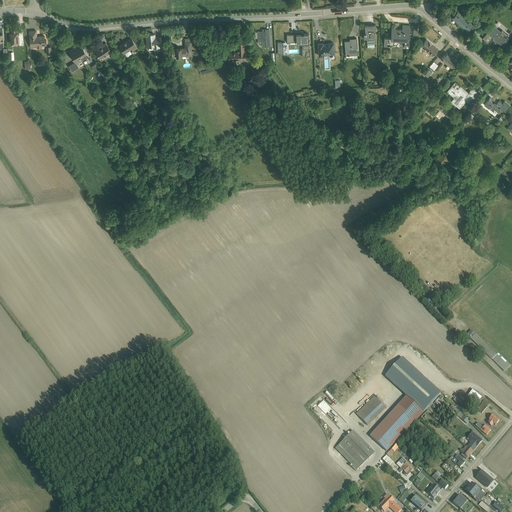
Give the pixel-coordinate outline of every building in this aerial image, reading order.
[(458,11),(452,18),(467,31),(473,24),(458,11)] [(366,33),(364,33),(364,38),(367,38),(367,44),(375,43),(375,32),(374,33),(374,30),(376,30),(376,24),(365,25),(366,33)] [(392,26),(391,40),(405,41),(404,47),(409,48),(410,24),(402,24),(402,28),(396,28),(396,27),(392,26)] [(490,28),(482,38),(488,43),(493,37),(494,38),(494,39),(503,47),(508,42),(506,40),(509,36),(507,35),(508,34),(502,29),(501,30),(494,24),(491,29),(490,28)] [(257,32),(258,38),(258,43),(259,44),(262,44),(262,46),(271,46),(269,29),(262,30),(262,31),(257,32)] [(37,30),(29,30),(31,47),(37,47),(37,48),(38,49),(40,49),(41,48),(42,47),(42,46),(47,45),(47,39),(45,39),(45,35),(37,35),(37,30)] [(153,48),(160,48),(159,36),(156,36),(155,33),(146,34),(147,47),(149,47),(153,47),(153,48)] [(289,34),(287,34),(287,42),(297,41),(297,43),(302,43),(302,56),(310,55),(310,50),(309,50),(309,48),(309,44),(309,45),(309,43),(309,39),(308,39),(308,36),(309,36),(309,33),(304,33),(304,34),(289,34)] [(132,37),(119,45),(124,53),(125,53),(126,55),(128,56),(129,56),(131,54),(132,53),(130,50),(133,48),(134,50),(138,47),(132,37)] [(350,40),(345,41),(346,55),(358,54),(356,38),(350,38),(350,40)] [(427,39),(421,45),(424,47),(424,50),(432,56),(439,49),(431,42),(431,43),(429,41),(430,41),(427,39)] [(237,52),(222,53),(222,58),(229,58),(229,60),(246,59),(244,40),(237,40),(237,52)] [(191,41),(185,41),(185,48),(172,48),(172,57),(192,56),(192,54),(195,54),(195,51),(192,51),(191,41)] [(100,48),(96,51),(101,58),(112,51),(110,49),(113,47),(110,43),(107,45),(106,42),(99,47),(100,48)] [(323,43),(318,43),(319,56),(324,55),(324,54),(334,54),(333,43),(323,44),(323,43)] [(76,47),(83,60),(90,56),(81,44),(76,47)] [(83,60),(76,47),(69,51),(75,61),(68,65),(72,71),(79,67),(77,63),(83,60)] [(446,51),(440,58),(452,68),(457,61),(446,51)] [(434,61),(430,66),(434,70),(438,65),(434,61)] [(97,62),(91,65),(95,71),(100,67),(97,62)] [(488,80),(483,86),(488,91),(493,85),(488,80)] [(455,81),(447,91),(454,97),(451,101),(460,108),(466,100),(470,103),(479,93),(472,87),(469,92),(455,81)] [(115,95),(112,97),(118,107),(124,103),(120,98),(118,100),(115,95)] [(491,96),(484,104),(492,110),(494,109),(498,112),(501,108),(505,112),(511,105),(505,100),(503,103),(499,100),(496,104),(493,101),(495,99),(491,96)] [(139,108),(133,112),(137,118),(143,114),(139,108)] [(467,119),(465,121),(468,123),(474,115),(472,113),(469,116),(466,119),(467,119)] [(493,133),(486,138),(488,141),(495,136),(493,133)] [(444,152),(437,158),(443,164),(449,159),(444,152)] [(487,170),(481,178),(484,180),(485,178),(487,179),(490,176),(488,174),(489,172),(487,170)] [(441,310),(440,312),(448,320),(450,318),(441,310)] [(471,330),(467,335),(471,339),(505,372),(510,366),(498,354),(497,355),(475,334),(471,330)] [(384,339),(386,337),(382,334),(378,339),(382,343),(384,340),(384,339)] [(406,397),(423,412),(441,393),(402,358),(385,377),(406,397)] [(473,390),(467,397),(476,405),(482,397),(473,390)] [(374,397),(356,414),(368,427),(386,409),(374,397)] [(423,412),(406,397),(370,437),(386,452),(398,438),(400,440),(424,413),(423,412)] [(445,398),(444,399),(451,407),(456,412),(456,413),(457,414),(456,415),(461,419),(467,425),(469,422),(445,398)] [(480,407),(477,410),(482,414),(487,408),(490,405),(484,401),(482,404),(479,407),(480,407)] [(349,413),(353,418),(357,415),(352,410),(349,413)] [(489,421),(487,423),(491,427),(494,424),(495,425),(499,421),(493,416),(489,420),(489,421)] [(485,425),(481,431),(487,436),(491,430),(485,425)] [(353,431),(335,449),(353,467),(352,468),(356,472),(375,453),(353,431)] [(467,447),(473,452),(482,441),(473,433),(468,438),(467,440),(470,443),(467,447)] [(448,446),(455,453),(458,451),(451,444),(448,446)] [(473,452),(467,447),(466,446),(461,453),(462,454),(461,456),(466,460),(467,458),(468,459),(473,452)] [(465,464),(455,453),(447,462),(451,466),(454,469),(457,465),(460,468),(465,464)] [(386,456),(383,460),(390,467),(394,463),(386,456)] [(403,458),(396,465),(401,469),(398,471),(400,473),(402,471),(408,476),(414,469),(403,458)] [(452,470),(450,468),(444,462),(440,466),(450,475),(453,471),(452,470)] [(482,471),(475,479),(487,489),(494,481),(482,471)] [(420,473),(416,477),(421,481),(425,477),(420,473)] [(435,474),(432,478),(445,490),(448,486),(443,481),(443,480),(440,477),(440,476),(439,475),(437,476),(435,474)] [(407,493),(409,491),(408,491),(411,488),(406,483),(406,484),(400,478),(398,481),(404,487),(401,488),(403,493),(401,493),(401,494),(397,499),(400,501),(407,493)] [(440,490),(435,486),(432,485),(426,493),(434,499),(436,496),(437,496),(438,494),(440,491),(440,490)] [(471,491),(467,488),(464,492),(478,504),(485,495),(478,489),(477,489),(475,487),(471,491)] [(407,493),(400,501),(403,503),(410,495),(413,491),(411,489),(409,491),(407,493)] [(385,499),(378,507),(383,511),(385,511),(389,508),(393,511),(400,511),(402,510),(394,503),(395,502),(387,494),(383,498),(385,499)] [(415,496),(410,502),(421,511),(426,505),(415,496)] [(456,500),(453,504),(462,511),(469,511),(473,508),(460,496),(459,496),(459,497),(456,501),(456,500)] [(482,502),(479,506),(485,511),(490,511),(491,511),(489,509),(482,502)] [(496,502),(493,507),(499,511),(501,511),(504,509),(496,502)]
